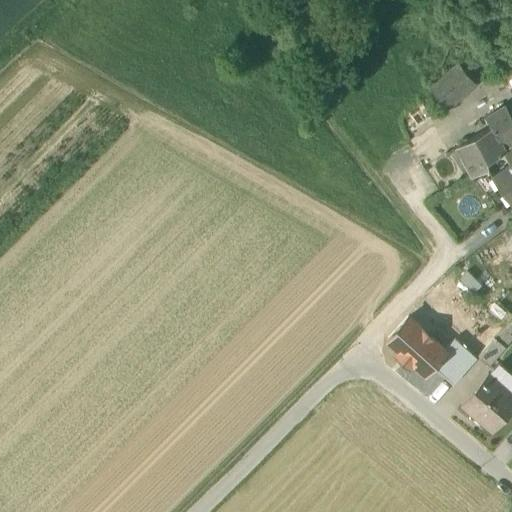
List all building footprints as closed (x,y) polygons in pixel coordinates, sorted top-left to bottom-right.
[(469,55),(460,63),(477,84),(486,76),(469,55)] [(448,108),(477,84),(460,63),(430,87),(448,108)] [(459,148),(474,174),(489,165),(487,162),(505,151),(503,147),(507,145),(511,141),(511,118),(510,114),(506,107),(487,118),(492,128),(459,148)] [(511,162),(493,178),(511,203),(511,162)] [(408,316),(386,340),(399,351),(396,355),(409,366),(411,362),(424,374),(432,366),(446,351),(444,349),(408,316)] [(505,346),(495,337),(477,358),(487,367),(505,346)] [(476,358),(454,338),(444,349),(446,351),(432,366),(452,385),(476,358)] [(511,373),(499,362),(488,373),(511,394),(511,373)] [(511,394),(488,373),(485,377),(511,401),(511,394)] [(461,404),(491,431),(511,407),(511,401),(485,377),(461,404)]
